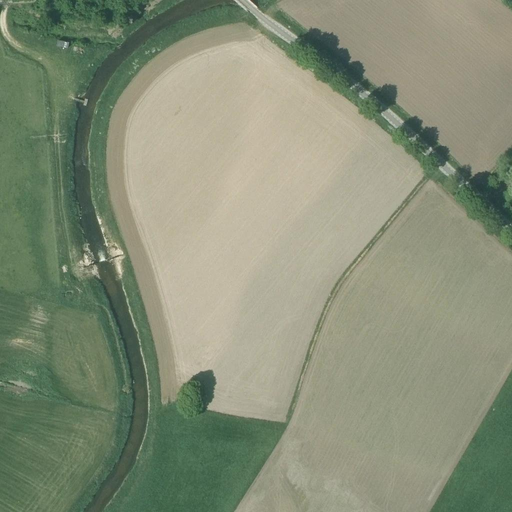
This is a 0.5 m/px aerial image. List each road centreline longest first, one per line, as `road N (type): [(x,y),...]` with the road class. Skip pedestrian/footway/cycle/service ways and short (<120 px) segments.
road 1 (residential): [(240,0),(384,112),(511,230)]
road 2 (track): [(5,0),(5,32),(49,73),(52,128)]
